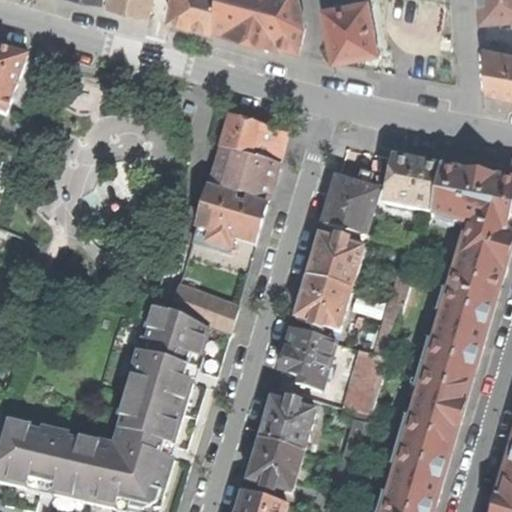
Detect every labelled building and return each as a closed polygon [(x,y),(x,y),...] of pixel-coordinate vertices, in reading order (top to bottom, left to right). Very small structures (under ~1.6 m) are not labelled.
[(115,0),(114,9),(132,12),(151,16),(154,0),(115,0)] [(177,0),(172,23),(192,29),(215,35),(216,29),(221,0),(177,0)] [(221,0),(216,29),(230,32),(249,37),(255,38),(263,40),(281,45),(302,50),(306,29),(302,7),(289,4),(289,0),(221,0)] [(511,0),(484,0),(487,21),(511,18),(511,0)] [(327,12),(336,65),(360,60),(380,57),(371,4),(335,11),(327,12)] [(248,42),(249,37),(230,32),(229,37),(248,42)] [(281,45),(263,40),(262,46),(280,50),(281,45)] [(0,50),(0,113),(6,116),(29,58),(7,52),(0,50)] [(511,55),(489,51),(493,93),(511,96),(511,55)] [(256,159),(264,129),(232,120),(223,149),(256,159)] [(256,159),(267,162),(275,133),(264,129),(256,159)] [(289,137),(275,133),(267,162),(280,166),(289,137)] [(0,144),(0,162),(4,164),(13,168),(19,152),(0,144)] [(245,194),(256,159),(223,149),(212,185),(245,194)] [(275,184),(280,166),(267,162),(256,159),(245,194),(269,202),(275,184)] [(431,213),(442,169),(414,164),(393,161),(386,204),(431,213)] [(0,175),(0,185),(5,188),(13,168),(4,164),(0,175)] [(462,216),(473,219),(471,224),(468,223),(384,511),(435,511),(443,487),(463,415),(486,336),(504,273),(511,245),(511,236),(505,235),(511,211),(511,182),(480,176),(442,169),(431,213),(461,221),(462,216)] [(337,181),(324,226),(366,237),(378,192),(358,187),(337,181)] [(210,189),(199,228),(213,232),(236,238),(257,245),(263,226),(269,207),(210,189)] [(380,224),(375,241),(407,250),(421,254),(424,241),(401,234),(402,231),(380,224)] [(236,238),(213,232),(210,243),(232,250),(236,238)] [(308,279),(352,292),(363,251),(348,247),(349,243),(337,240),(336,243),(320,239),(314,258),(308,279)] [(421,254),(407,250),(399,276),(413,280),(421,254)] [(391,304),(405,307),(413,280),(399,276),(391,304)] [(297,320),(312,325),(311,329),(323,332),(324,328),(340,333),(352,292),(308,279),(303,298),(297,320)] [(173,313),(194,322),(202,296),(181,288),(173,313)] [(240,310),(202,296),(194,322),(211,330),(232,339),(240,310)] [(397,336),(405,307),(391,304),(383,332),(397,336)] [(11,422),(0,459),(0,482),(10,485),(42,493),(55,495),(62,497),(125,511),(147,511),(159,506),(162,507),(175,462),(165,460),(168,447),(176,449),(185,418),(195,385),(187,383),(190,372),(194,358),(202,361),(211,330),(194,322),(173,313),(153,309),(147,329),(151,330),(149,341),(144,339),(135,368),(140,369),(137,379),(132,378),(120,418),(125,419),(116,446),(81,438),(80,443),(70,441),(71,436),(43,429),(42,434),(32,432),(33,427),(11,422)] [(287,351),(281,373),(301,379),(299,387),(322,394),(336,345),(293,332),(287,351)] [(383,332),(375,357),(389,361),(397,336),(383,332)] [(359,412),(373,416),(380,391),(366,387),(363,397),(349,393),(345,408),(359,412)] [(261,442),(304,455),(316,414),(300,410),(301,406),(289,403),(288,405),(273,401),(267,422),(261,442)] [(355,423),(370,427),(373,416),(359,412),(355,423)] [(343,467),(357,471),(370,427),(355,423),(343,467)] [(264,492),(276,495),(277,491),(292,496),(304,455),(261,442),(256,462),(249,483),(265,488),(264,492)] [(494,511),(511,511),(511,451),(498,500),(494,511)] [(343,467),(335,495),(348,499),(357,471),(343,467)] [(240,511),(287,511),(289,507),(246,495),(240,511)] [(344,511),(348,499),(335,495),(329,511),(344,511)]
